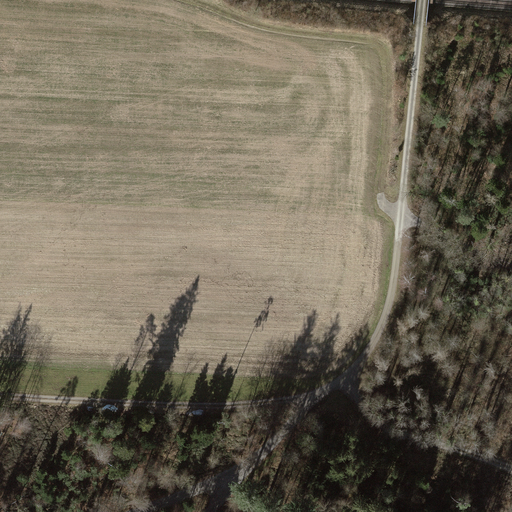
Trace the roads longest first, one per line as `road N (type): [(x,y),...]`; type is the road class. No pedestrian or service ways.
road 1 (track): [(423,0),(384,313),(348,373),(307,397)]
road 2 (track): [(400,213),(378,198),(385,90),(373,42),(269,27),(190,0)]
road 3 (track): [(0,396),(215,408),(307,397)]
road 4 (track): [(307,397),(256,463),(136,511)]
road 5 (track): [(511,468),(381,426),(357,401),(348,373)]
road 6 (track): [(400,208),(511,262)]
